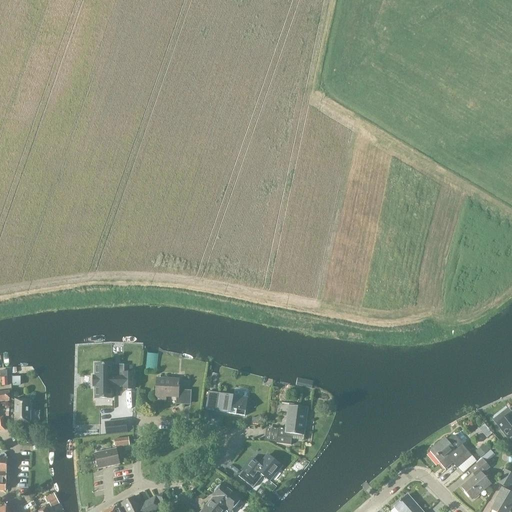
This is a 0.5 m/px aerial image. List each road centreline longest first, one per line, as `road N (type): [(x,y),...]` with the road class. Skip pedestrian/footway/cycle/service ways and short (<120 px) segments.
road 1 (residential): [(137,486),(174,483),(227,459),(233,445),(218,430),(144,419),(138,425)]
road 2 (residential): [(365,511),(418,473),(462,511)]
